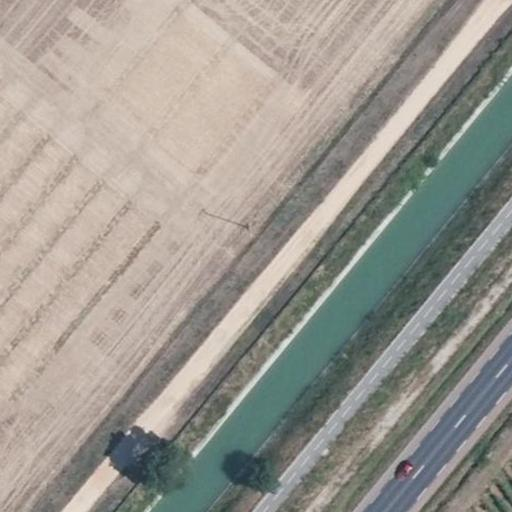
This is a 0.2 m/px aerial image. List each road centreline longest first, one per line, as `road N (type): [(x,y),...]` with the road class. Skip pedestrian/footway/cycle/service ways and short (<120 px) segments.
road 1 (track): [(497,0),(73,511)]
road 2 (secondary): [(381,511),(511,354)]
